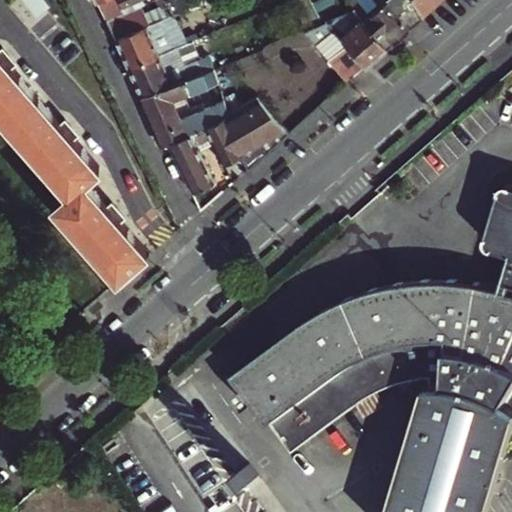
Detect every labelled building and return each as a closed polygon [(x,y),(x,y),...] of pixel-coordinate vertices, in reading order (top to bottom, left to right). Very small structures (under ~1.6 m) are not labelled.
[(174,12),(168,0),(118,0),(124,11),(106,19),(115,37),(150,22),(144,9),(148,7),(145,0),(158,0),(166,15),(174,12)] [(367,0),(353,6),(387,45),(423,14),(415,0),(367,0)] [(415,0),(423,14),(438,0),(415,0)] [(299,29),(311,43),(319,36),(321,39),(334,29),(348,44),(334,56),(352,76),(387,45),(353,6),(299,29)] [(174,12),(166,15),(150,22),(115,37),(128,66),(177,45),(187,41),(180,25),(165,32),(162,25),(178,18),(174,12)] [(0,109),(69,189),(55,201),(117,272),(146,247),(121,218),(124,215),(111,200),(107,203),(84,176),(98,164),(74,135),(77,132),(64,118),(60,121),(11,64),(14,61),(2,45),(0,46),(0,109)] [(141,95),(211,66),(214,65),(216,64),(210,51),(181,64),(176,51),(180,50),(177,45),(128,66),(141,95)] [(214,76),(211,66),(141,95),(162,144),(169,142),(187,133),(170,95),(214,76)] [(209,88),(180,99),(184,112),(214,102),(209,88)] [(258,97),(229,112),(216,118),(210,121),(206,123),(213,137),(224,161),(242,152),(248,167),(290,130),(258,97)] [(207,115),(210,121),(216,118),(213,112),(207,115)] [(187,133),(169,142),(192,189),(214,178),(198,145),(213,137),(206,123),(187,133)] [(497,511),(511,464),(511,180),(511,181),(507,184),(491,236),(492,241),(495,245),(511,249),(511,267),(506,288),(481,283),(456,280),(443,280),(431,280),(405,283),(381,289),(369,293),(345,302),(323,314),(293,335),(237,376),(248,391),(241,397),(251,411),(259,406),(294,454),(367,400),(383,391),(399,384),(407,381),(424,377),(433,376),(434,386),(432,386),(418,432),(395,511),(497,511)] [(70,456),(62,463),(72,474),(80,467),(70,456)] [(252,465),(238,474),(248,488),(262,478),(252,465)]
